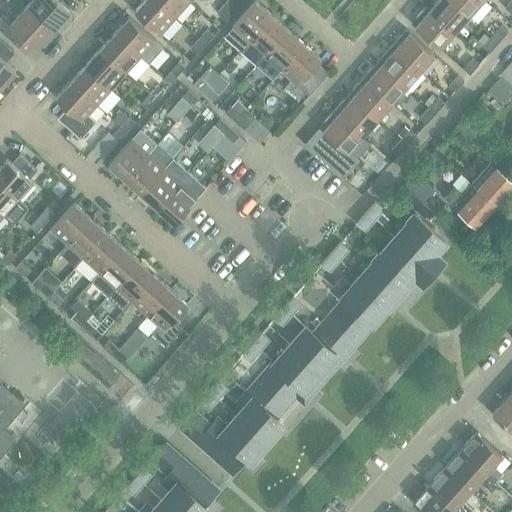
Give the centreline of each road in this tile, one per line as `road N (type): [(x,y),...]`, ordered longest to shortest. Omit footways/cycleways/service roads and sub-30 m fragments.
road 1 (residential): [(235,310),(11,112)]
road 2 (residential): [(59,511),(235,310)]
road 3 (residential): [(367,511),(511,349)]
road 4 (residential): [(287,0),(352,57),(403,0)]
road 5 (residential): [(11,112),(114,0)]
road 6 (residential): [(235,310),(314,219)]
